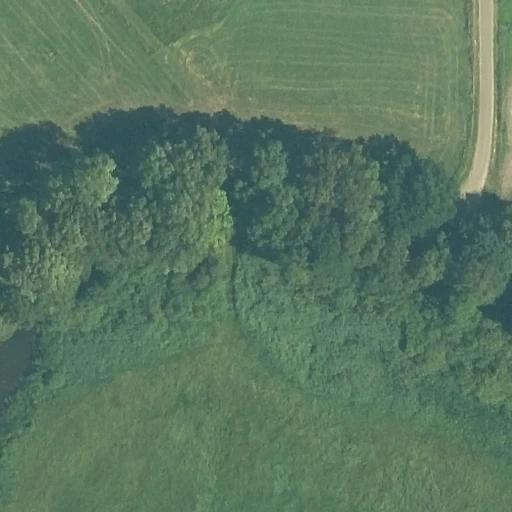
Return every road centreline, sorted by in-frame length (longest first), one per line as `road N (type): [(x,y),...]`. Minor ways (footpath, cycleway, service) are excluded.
road 1 (unclassified): [(0,234),(69,191),(153,164),(235,157),(322,175),(420,210),(456,212),(470,199),(481,165),(484,0)]
road 2 (track): [(235,157),(232,334)]
